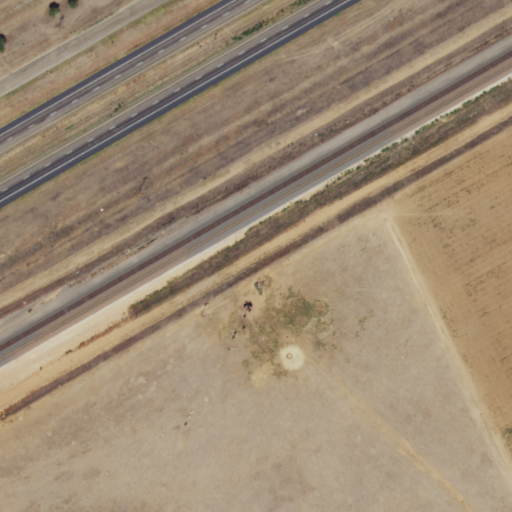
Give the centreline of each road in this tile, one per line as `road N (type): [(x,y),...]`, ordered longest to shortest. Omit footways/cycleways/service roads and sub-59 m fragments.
road 1 (trunk): [(0,194),(336,0)]
road 2 (trunk): [(249,0),(0,143)]
road 3 (residential): [(154,0),(0,87)]
